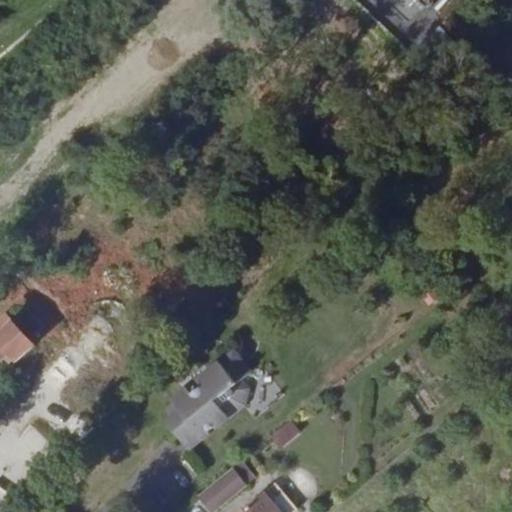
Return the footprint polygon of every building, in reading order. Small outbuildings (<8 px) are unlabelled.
[(391,0),(394,3),(386,10),(407,36),(420,24),(401,2),(403,0),(391,0)] [(403,0),(401,2),(420,24),(438,9),(438,2),(437,0),(403,0)] [(440,36),(458,60),(464,54),(447,31),(440,36)] [(398,187),(389,173),(363,192),(372,205),(398,187)] [(0,322),(0,359),(3,362),(21,347),(0,322)] [(178,415),(181,419),(186,425),(200,442),(218,427),(219,429),(228,422),(229,417),(243,405),(244,396),(237,387),(246,379),(243,376),(230,360),(203,381),(203,393),(185,409),(178,415)] [(276,446),(299,437),(293,422),(270,431),(276,446)] [(203,511),(234,511),(221,497),(203,511)]
